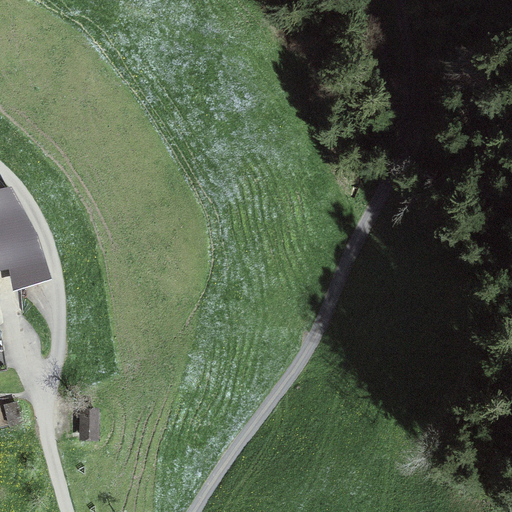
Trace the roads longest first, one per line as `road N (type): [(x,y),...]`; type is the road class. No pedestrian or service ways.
road 1 (track): [(203,511),(312,354),(380,228),(408,144),(416,73),(400,0)]
road 2 (track): [(0,166),(21,190),(54,269),(55,444),(69,511)]
